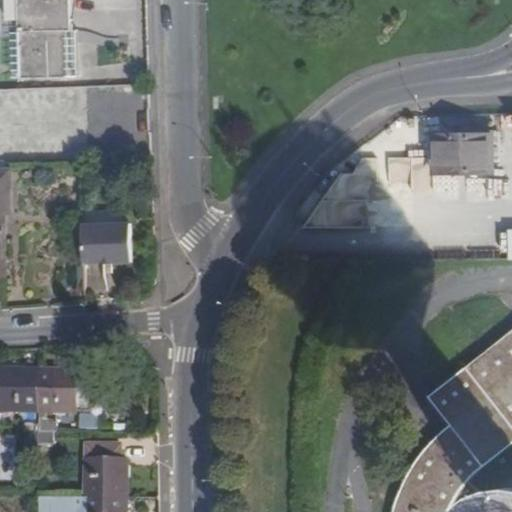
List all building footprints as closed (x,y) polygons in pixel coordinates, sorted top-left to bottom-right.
[(12,34),(13,79),(73,78),(71,0),(6,0),(7,21),(21,21),(21,33),(12,34)] [(434,136),(434,174),(495,174),(494,135),(434,136)] [(9,173),(0,173),(0,274),(4,275),(3,212),(10,212),(9,173)] [(132,227),(83,227),(84,266),(133,265),(132,227)] [(435,444),(420,463),(410,477),(402,493),(396,509),(394,511),(449,511),(453,503),(460,493),(467,483),(478,471),(484,467),(511,444),(511,333),(442,389),(430,398),(452,427),(435,444)] [(39,412),(40,371),(4,370),(4,378),(0,377),(0,409),(3,409),(3,411),(39,412)] [(40,371),(39,412),(93,413),(93,379),(77,379),(77,372),(40,371)] [(81,414),(81,428),(100,429),(100,415),(81,414)] [(21,424),(21,433),(38,433),(39,424),(21,424)] [(57,424),(39,424),(38,433),(54,433),(56,433),(57,424)] [(54,433),(38,433),(38,444),(54,445),(54,433)] [(88,447),(88,464),(100,464),(100,448),(88,447)] [(87,464),(87,498),(128,498),(129,464),(121,464),(121,448),(100,448),(100,464),(88,464),(87,464)] [(127,511),(128,498),(87,498),(86,511),(127,511)]
